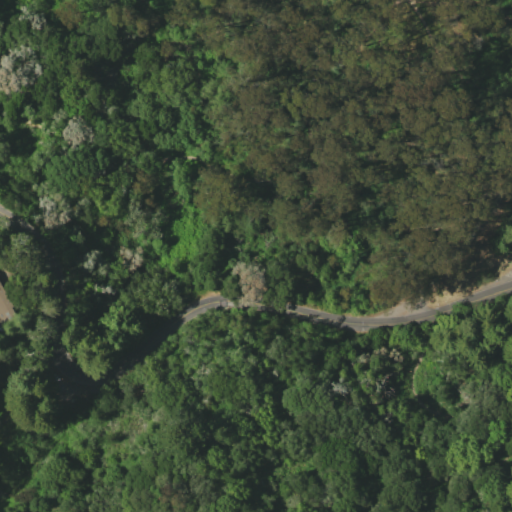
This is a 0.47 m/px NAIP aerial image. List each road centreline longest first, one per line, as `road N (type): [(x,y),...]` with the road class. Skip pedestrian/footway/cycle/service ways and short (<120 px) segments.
road 1 (tertiary): [(344,324),(247,302),(210,303),(108,375),(83,376),(62,343),(53,257),(0,212)]
road 2 (residential): [(511,193),(444,278),(385,325)]
road 3 (tertiary): [(344,324),(422,318),(511,287)]
